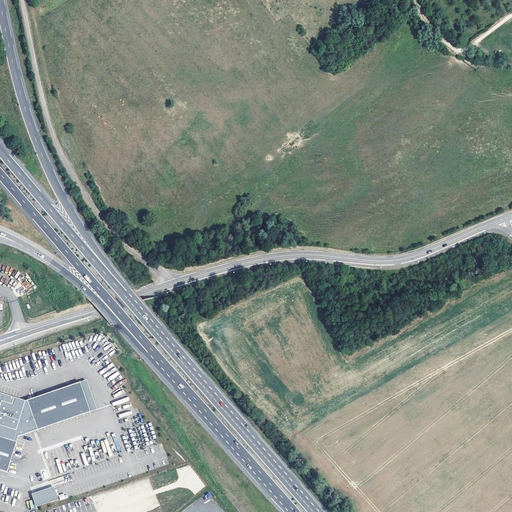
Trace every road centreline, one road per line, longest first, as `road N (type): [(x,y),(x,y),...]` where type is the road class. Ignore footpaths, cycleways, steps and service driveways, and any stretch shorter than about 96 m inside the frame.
road 1 (tertiary): [(489,224),(402,259),(273,256),(21,333)]
road 2 (motorway): [(148,323),(45,165),(0,4)]
road 3 (track): [(21,0),(62,156),(109,229),(168,284)]
road 4 (motorway): [(314,511),(148,323)]
road 5 (motorway): [(0,174),(151,350)]
road 6 (motorway): [(148,323),(0,152)]
road 7 (motorway): [(151,350),(295,511)]
road 8 (motorway): [(33,248),(151,350)]
road 9 (track): [(415,0),(457,50),(511,14)]
